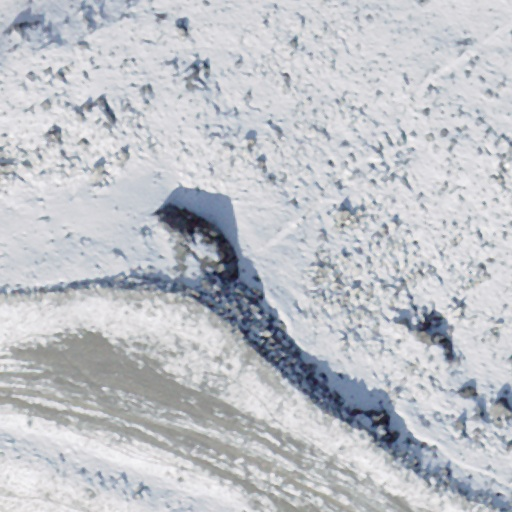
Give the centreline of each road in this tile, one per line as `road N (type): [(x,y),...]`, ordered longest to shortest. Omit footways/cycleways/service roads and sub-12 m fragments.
road 1 (track): [(387,511),(127,377),(0,381)]
road 2 (track): [(0,468),(193,511)]
